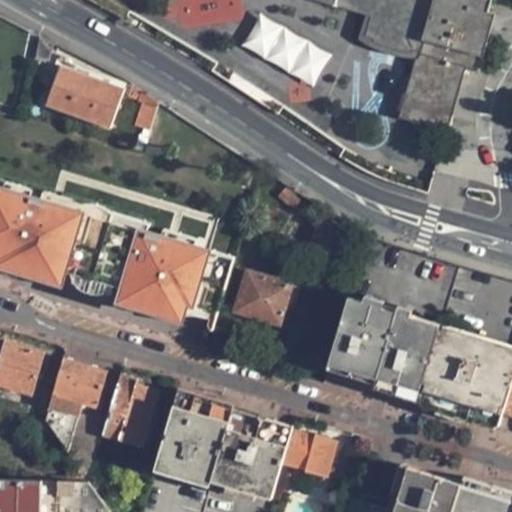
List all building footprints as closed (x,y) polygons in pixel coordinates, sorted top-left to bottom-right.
[(486,0),(316,0),(370,15),(363,39),(420,55),(400,120),(447,133),(463,73),(474,77),(493,2),(486,0)] [(259,15),(242,49),(315,85),(331,52),(259,15)] [(34,62),(34,59),(39,36),(31,32),(25,36),(21,59),(34,62)] [(50,62),(54,43),(40,37),(39,36),(34,59),(50,62)] [(124,92),(60,67),(47,103),(111,127),(124,92)] [(151,130),(160,102),(144,91),(132,84),(129,98),(143,103),(137,126),(151,130)] [(143,158),(145,150),(130,145),(127,153),(143,158)] [(136,178),(143,158),(127,153),(124,152),(122,157),(119,156),(114,171),(136,178)] [(100,206),(102,206),(113,210),(108,220),(99,217),(60,205),(55,222),(51,235),(45,256),(107,276),(118,238),(127,208),(136,178),(114,171),(112,170),(100,206)] [(118,238),(139,244),(144,227),(149,228),(162,186),(136,178),(127,208),(118,238)] [(293,210),(303,198),(287,186),(279,196),(293,210)] [(102,206),(99,217),(108,220),(113,210),(102,206)] [(43,232),(51,235),(55,222),(47,219),(43,232)] [(344,228),(319,220),(312,245),(337,253),(344,228)] [(162,225),(159,232),(175,236),(177,229),(162,225)] [(150,285),(161,288),(180,294),(196,243),(175,236),(159,232),(149,228),(144,227),(139,244),(126,288),(147,294),(150,285)] [(293,285),(247,272),(236,310),(281,324),(293,285)] [(158,297),(161,288),(150,285),(147,294),(158,297)] [(377,377),(398,310),(350,295),(329,362),(377,377)] [(377,377),(375,382),(419,396),(440,328),(441,324),(398,310),(377,377)] [(500,421),(504,408),(511,381),(511,350),(440,328),(419,396),(500,421)] [(45,353),(7,340),(0,361),(0,383),(32,393),(45,353)] [(45,419),(68,452),(82,410),(84,403),(97,407),(108,371),(64,358),(45,419)] [(137,379),(121,375),(109,415),(103,435),(119,440),(120,437),(142,444),(159,391),(150,389),(136,385),(137,379)] [(152,384),(137,379),(136,385),(150,389),(152,384)] [(235,409),(178,392),(157,463),(213,480),(214,475),(235,409)] [(500,421),(497,428),(511,432),(511,410),(504,408),(500,421)] [(274,498),(284,462),(294,428),(295,426),(235,409),(214,475),(213,480),(274,498)] [(99,415),(82,410),(68,452),(88,480),(89,481),(103,435),(109,415),(100,412),(99,415)] [(339,442),(294,428),(284,462),(305,469),(306,470),(329,477),(339,442)] [(395,510),(353,498),(348,511),(397,511),(411,466),(409,465),(395,510)] [(411,466),(397,511),(453,511),(463,481),(411,466)] [(511,511),(511,491),(464,477),(463,481),(453,511),(511,511)] [(110,511),(89,481),(88,480),(0,478),(0,511),(110,511)]
